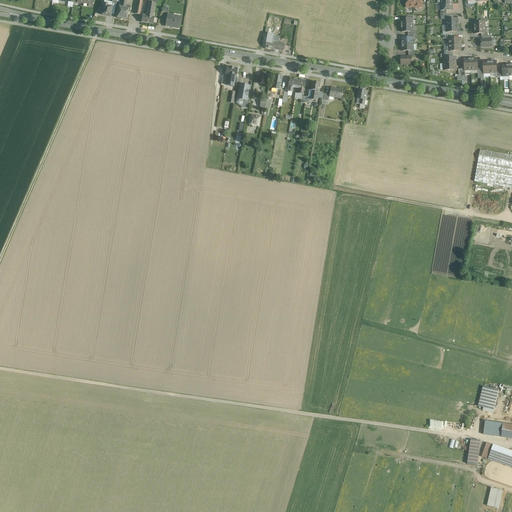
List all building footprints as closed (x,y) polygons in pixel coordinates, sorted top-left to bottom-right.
[(148,0),(148,2),(146,13),(154,15),(156,4),(157,4),(157,0),(148,0)] [(422,7),(421,0),(413,0),(414,7),(416,7),(417,8),(419,8),(420,7),(422,7)] [(112,7),(107,6),(108,4),(104,3),(103,6),(102,15),(111,17),(111,13),(112,11),(112,10),(112,7)] [(126,5),(121,4),(120,7),(119,7),(117,18),(127,20),(129,9),(126,8),(126,5)] [(154,15),(146,13),(146,16),(142,15),(141,22),(153,24),(154,17),(153,17),(154,15)] [(181,17),(167,15),(165,27),(179,29),(181,17)] [(270,49),(283,51),(284,44),(278,43),(279,38),(273,36),(270,49)] [(237,69),(227,67),(225,76),(228,76),(226,85),(233,86),(234,83),(235,77),(236,74),(237,69)] [(467,76),(465,76),(465,72),(462,72),(462,76),(459,77),(457,77),(458,82),(467,81),(467,76)] [(281,76),(273,75),(271,88),(277,89),(278,84),(280,84),(281,76)] [(298,79),(289,78),(288,86),(289,87),(288,92),(292,92),(293,87),(296,88),(298,79)] [(305,81),(298,79),(296,88),(299,88),(298,94),(302,94),(303,89),(304,89),(305,81)] [(320,84),(312,82),(311,91),(313,91),(311,100),(316,101),(317,92),(318,92),(320,84)] [(249,86),(240,85),(237,99),(245,101),(246,101),(247,100),(249,86)] [(344,91),(331,89),(330,95),(330,97),(342,99),(344,91)] [(368,93),(360,91),(360,92),(358,104),(368,106),(369,102),(366,101),(368,93)] [(260,118),(250,116),(249,125),(258,127),(260,118)] [(511,155),(480,149),(478,162),(511,168),(511,155)] [(511,168),(478,162),(474,181),(511,188),(511,168)] [(495,413),(499,391),(483,387),(478,410),(495,413)] [(511,425),(485,421),(483,435),(511,438),(511,425)] [(481,441),(471,440),(467,464),(477,465),(481,441)] [(511,451),(487,443),(482,457),(511,468),(511,451)] [(503,491),(491,488),(487,506),(499,509),(503,491)]
